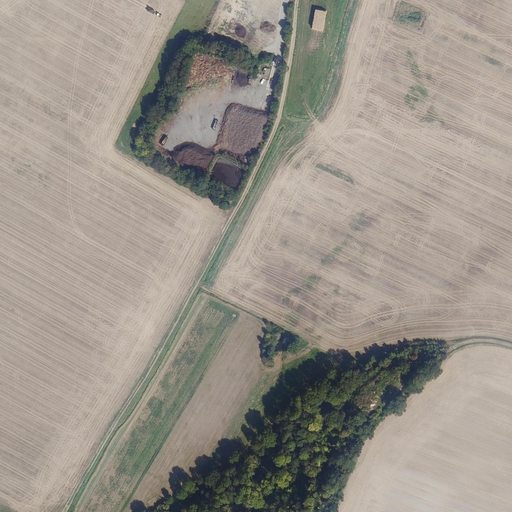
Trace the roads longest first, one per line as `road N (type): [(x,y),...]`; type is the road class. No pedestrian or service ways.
road 1 (track): [(296,0),(268,143),(160,354),(65,511)]
road 2 (track): [(152,511),(369,358),(473,338)]
road 3 (track): [(363,425),(422,361),(473,338),(511,346)]
